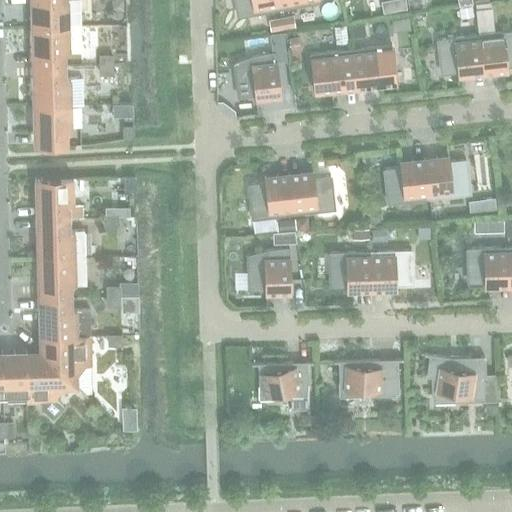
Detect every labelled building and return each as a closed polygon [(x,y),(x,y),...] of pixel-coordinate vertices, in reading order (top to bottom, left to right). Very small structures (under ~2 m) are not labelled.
[(80,24),(79,0),(35,0),(36,25),(69,24),(80,24)] [(235,0),(238,15),(278,7),(277,0),(235,0)] [(511,28),(494,31),(491,7),(476,9),(478,33),(483,73),(507,70),(507,64),(511,63),(511,28)] [(292,15),(280,17),(282,29),(294,27),(292,15)] [(271,31),(282,29),(280,17),(268,19),(271,31)] [(37,65),(63,64),(62,52),(69,51),(69,24),(36,25),(37,65)] [(458,70),(458,76),(483,73),(478,33),(437,37),(441,71),(458,70)] [(380,85),(379,79),(396,77),(392,42),(351,47),(355,87),(380,85)] [(310,52),(315,92),(355,87),(351,47),(310,52)] [(254,93),(255,99),(280,96),(275,50),(267,51),(258,53),(254,54),(244,57),(240,58),(234,61),(234,62),(238,95),(254,93)] [(100,63),(113,63),(112,54),(99,54),(100,63)] [(113,63),(100,63),(100,72),(113,72),(113,63)] [(82,77),(70,77),(70,76),(63,77),(63,64),(37,65),(38,104),(71,103),(83,103),(82,77)] [(71,103),(38,104),(40,145),(65,144),(64,131),(71,131),(71,103)] [(124,137),(133,137),(133,124),(124,124),(124,137)] [(469,192),(465,157),(449,159),(448,153),(424,156),(428,196),(469,192)] [(399,159),(400,165),(384,167),(388,201),(428,196),(424,156),(399,159)] [(334,207),(330,173),(314,175),(313,169),(288,172),(293,212),(334,207)] [(264,174),(265,180),(248,182),(252,216),(293,212),(288,172),(264,174)] [(134,187),(134,174),(125,175),(125,187),(134,187)] [(73,204),(73,176),(40,177),(42,217),(67,216),(83,216),(82,203),(73,204)] [(105,225),(118,224),(117,215),(104,215),(105,225)] [(67,229),(67,216),(42,217),(43,257),(85,255),(84,228),(67,229)] [(484,280),(485,286),(509,285),(508,245),(467,246),(468,280),(484,280)] [(265,287),(265,293),(290,292),(289,246),(285,246),(276,247),(268,248),(262,249),(257,250),(247,253),(248,254),(249,287),(265,287)] [(396,289),(396,283),(412,282),(411,248),(370,249),(371,289),(396,289)] [(347,284),(347,290),(371,289),(370,249),(329,250),(330,285),(347,284)] [(69,295),(69,283),(85,283),(85,255),(43,257),(44,296),(69,295)] [(107,294),(120,294),(119,285),(106,286),(107,294)] [(120,294),(107,294),(107,303),(120,303),(120,294)] [(77,334),(90,334),(90,307),(69,308),(69,295),(44,296),(45,336),(77,335),(77,334)] [(89,396),(89,395),(78,385),(78,371),(85,364),(91,364),(90,334),(77,334),(77,335),(45,336),(45,352),(43,353),(89,396)] [(108,343),(121,343),(121,334),(108,334),(108,343)] [(450,356),(425,352),(424,353),(429,354),(426,373),(433,374),(434,399),(484,398),(483,356),(484,356),(484,355),(450,356)] [(89,396),(43,353),(42,355),(26,355),(27,399),(26,399),(27,401),(40,400),(41,405),(53,416),(63,406),(57,400),(57,394),(63,387),(77,386),(88,396),(89,396)] [(26,399),(27,399),(26,355),(2,356),(3,394),(7,394),(7,400),(26,399)] [(398,394),(397,359),(402,358),(402,357),(334,359),(334,361),(338,361),(339,396),(398,394)] [(309,407),(307,361),(312,361),(312,360),(252,362),(252,363),(258,363),(259,398),(290,397),(291,407),(309,407)] [(28,432),(37,432),(37,419),(28,419),(28,432)] [(3,420),(4,433),(13,433),(12,420),(3,420)]
